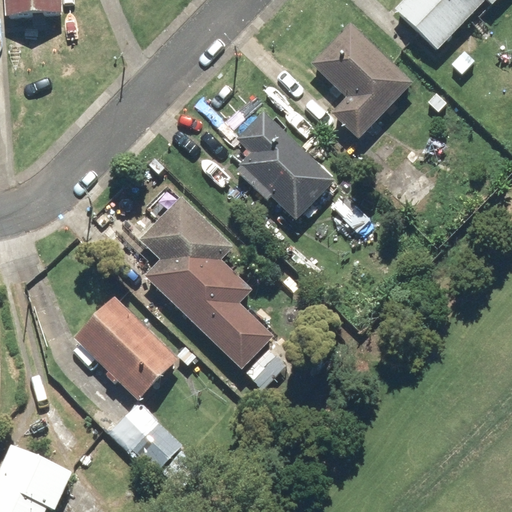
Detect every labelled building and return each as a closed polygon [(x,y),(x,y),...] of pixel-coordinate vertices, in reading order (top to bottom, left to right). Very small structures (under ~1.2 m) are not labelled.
[(61,20),(59,0),(2,0),(4,24),(61,20)] [(409,0),(396,15),(438,54),(485,5),(490,10),(499,0),(409,0)] [(329,120),(355,146),(410,91),(348,30),(307,71),(343,106),(329,120)] [(466,80),(485,60),(465,41),(446,61),(466,80)] [(292,228),(332,188),(261,119),(233,148),(243,158),(228,173),(264,207),(267,204),(292,228)] [(369,225),(340,198),(327,212),(356,239),(369,225)] [(249,298),(218,268),(231,255),(179,204),(137,247),(158,268),(142,284),(237,378),(270,345),(236,312),(249,298)] [(112,306),(73,346),(136,408),(176,368),(112,306)] [(155,426),(128,454),(154,479),(181,452),(155,426)] [(54,511),(70,478),(9,450),(0,470),(0,511),(54,511)]
